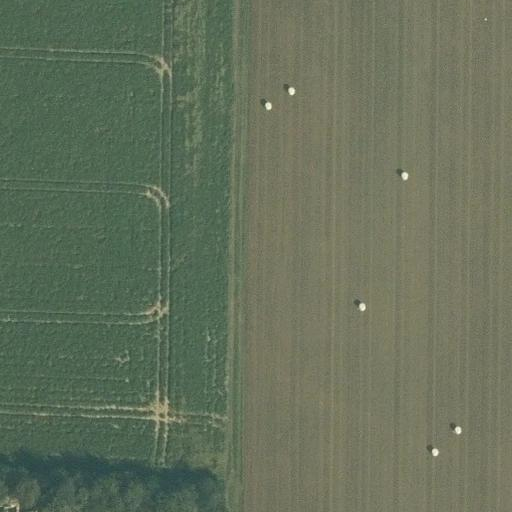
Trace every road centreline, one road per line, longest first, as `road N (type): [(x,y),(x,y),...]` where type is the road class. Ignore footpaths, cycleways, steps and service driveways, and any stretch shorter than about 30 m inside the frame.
road 1 (track): [(241,511),(247,0)]
road 2 (track): [(248,309),(0,300)]
